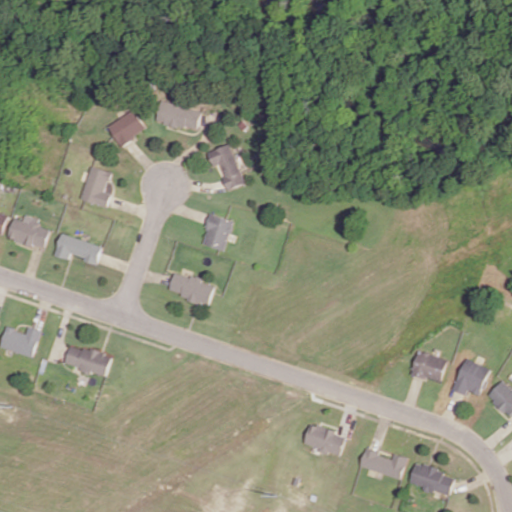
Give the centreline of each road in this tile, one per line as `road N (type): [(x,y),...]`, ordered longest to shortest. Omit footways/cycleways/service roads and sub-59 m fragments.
road 1 (residential): [(506,511),(490,461),(446,429),(0,277)]
road 2 (residential): [(121,317),(165,189)]
